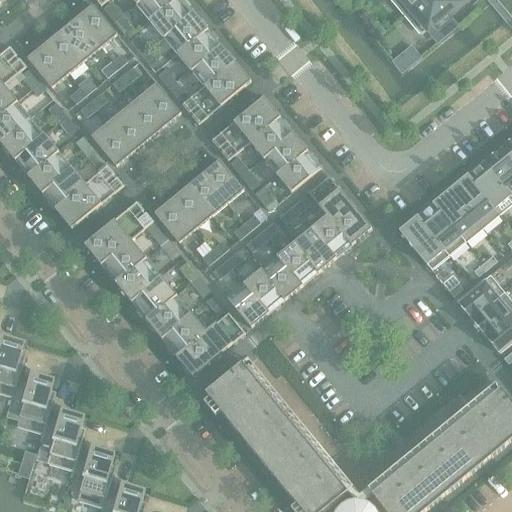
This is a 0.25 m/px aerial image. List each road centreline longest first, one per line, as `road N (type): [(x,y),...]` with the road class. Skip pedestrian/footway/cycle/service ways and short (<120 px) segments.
road 1 (residential): [(291,58),(38,259)]
road 2 (residential): [(511,89),(393,181),(291,58)]
road 3 (residential): [(286,313),(334,272),(378,324),(425,284),(465,333)]
road 4 (residential): [(286,313),(370,413),(465,333)]
road 5 (residential): [(38,259),(164,418)]
road 6 (residential): [(164,418),(286,313)]
road 7 (residential): [(164,418),(243,511)]
